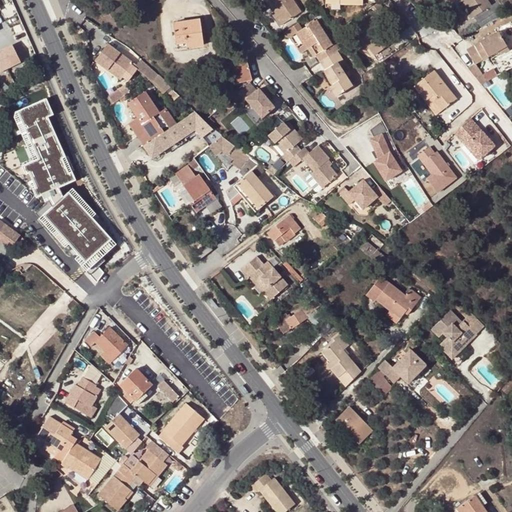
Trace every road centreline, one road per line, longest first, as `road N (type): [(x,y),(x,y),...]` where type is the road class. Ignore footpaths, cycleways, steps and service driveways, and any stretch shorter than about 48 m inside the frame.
road 1 (tertiary): [(34,0),(110,176),(155,251)]
road 2 (residential): [(25,422),(101,294),(155,251)]
road 3 (tertiary): [(155,251),(287,418)]
road 4 (residential): [(214,0),(346,159)]
road 5 (residential): [(511,134),(397,0)]
road 6 (unknown): [(379,511),(480,407)]
road 7 (residential): [(287,418),(213,479),(188,511)]
